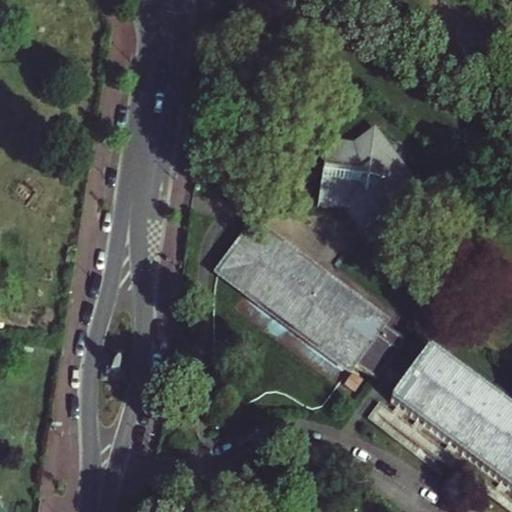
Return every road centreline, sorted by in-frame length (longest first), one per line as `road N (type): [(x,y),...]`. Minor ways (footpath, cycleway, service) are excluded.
road 1 (secondary): [(139,147),(92,355),(92,511)]
road 2 (secondary): [(104,511),(144,351),(139,147)]
road 3 (secondary): [(139,147),(155,55),(148,0)]
